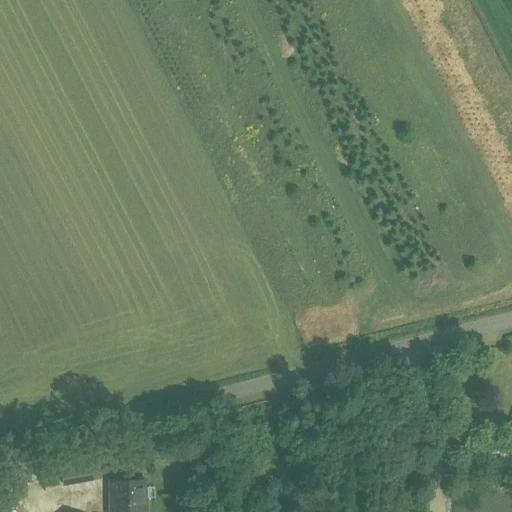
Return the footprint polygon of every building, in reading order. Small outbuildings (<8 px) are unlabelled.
[(380,390),(397,388),(394,369),(378,371),(380,390)] [(67,478),(94,473),(91,454),(64,459),(67,478)] [(394,479),(394,459),(380,459),(380,479),(394,479)] [(110,511),(143,511),(143,483),(110,483),(110,511)] [(414,499),(414,488),(395,488),(395,499),(414,499)]
